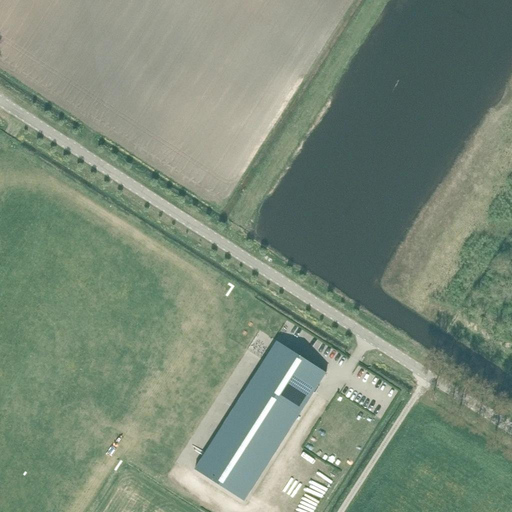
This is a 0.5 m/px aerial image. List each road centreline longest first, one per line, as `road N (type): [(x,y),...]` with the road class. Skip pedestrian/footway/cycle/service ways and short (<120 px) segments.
road 1 (unclassified): [(428,375),(0,102)]
road 2 (unclassified): [(341,511),(428,375)]
